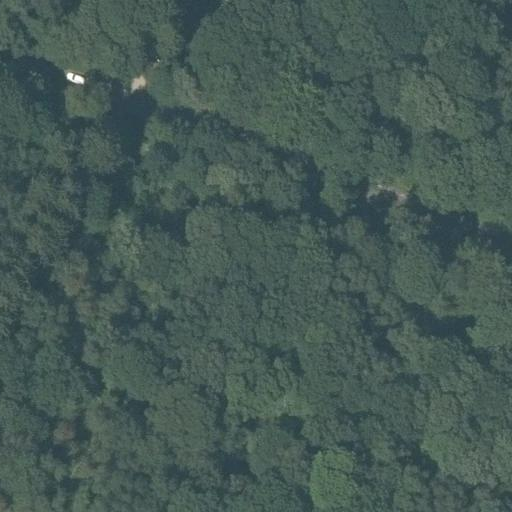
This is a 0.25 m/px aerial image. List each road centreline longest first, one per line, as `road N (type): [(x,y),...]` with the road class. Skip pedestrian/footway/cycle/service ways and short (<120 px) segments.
road 1 (tertiary): [(0,63),(147,106),(511,251)]
road 2 (track): [(0,306),(102,137)]
road 3 (track): [(102,137),(186,0)]
